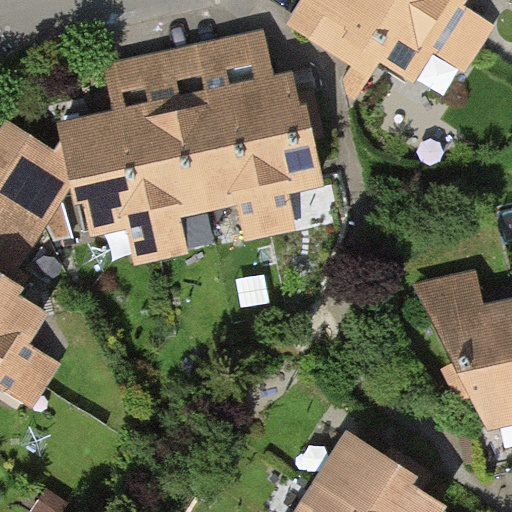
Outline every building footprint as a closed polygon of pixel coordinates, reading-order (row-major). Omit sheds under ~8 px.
[(335,0),(329,10),(360,30),(353,41),(363,47),(359,54),(377,65),(382,57),(416,79),(466,0),(335,0)] [(289,78),(65,127),(79,194),(88,189),(97,231),(320,182),(311,140),(321,138),(311,91),(293,95),(289,78)] [(61,199),(9,166),(0,179),(0,260),(15,271),(61,199)] [(0,270),(0,380),(42,315),(13,297),(24,280),(7,270),(0,270)] [(511,306),(440,322),(492,422),(511,417),(511,306)] [(387,460),(352,438),(304,511),(435,511),(439,506),(408,486),(418,471),(391,453),(387,460)]
